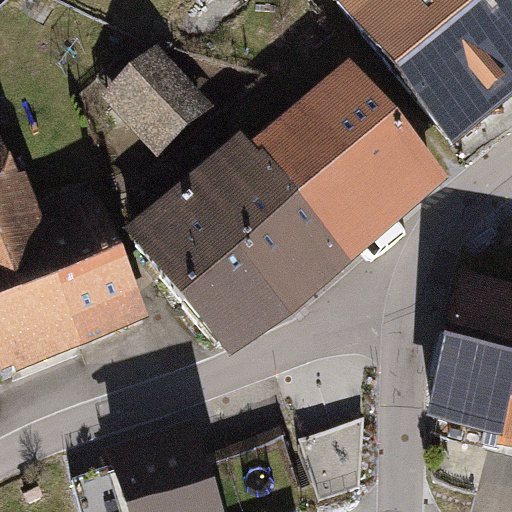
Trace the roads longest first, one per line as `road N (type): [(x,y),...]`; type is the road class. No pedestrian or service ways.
road 1 (unclassified): [(413,292),(0,463)]
road 2 (tertiary): [(402,511),(401,365),(413,292)]
road 3 (tertiary): [(413,292),(462,208),(511,168)]
